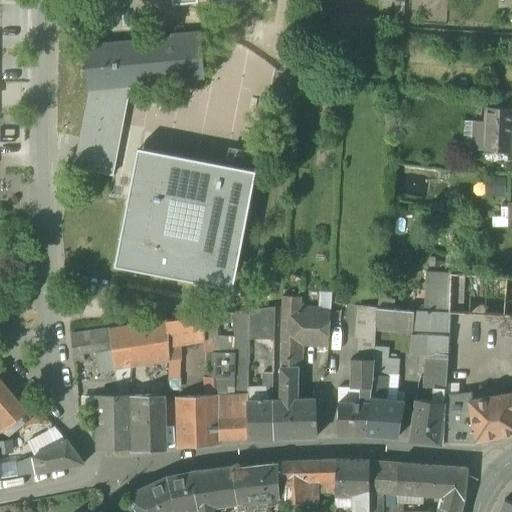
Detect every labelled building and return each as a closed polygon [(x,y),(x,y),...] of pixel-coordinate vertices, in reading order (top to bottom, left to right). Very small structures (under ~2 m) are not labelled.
[(320,0),(319,5),(346,11),(348,0),(320,0)] [(404,0),(395,0),(394,26),(404,26),(404,0)] [(88,87),(91,87),(115,84),(131,83),(204,76),(200,34),(171,36),(171,39),(84,47),(88,87)] [(115,84),(104,143),(81,139),(76,168),(113,175),(131,83),(115,84)] [(104,143),(115,84),(91,87),(81,139),(104,143)] [(485,150),(511,151),(511,108),(487,107),(486,121),(485,150)] [(485,150),(486,121),(462,120),(461,144),(472,145),(471,150),(485,150)] [(138,148),(133,177),(141,178),(143,165),(151,160),(166,162),(167,154),(138,148)] [(255,170),(167,154),(166,162),(151,160),(143,165),(141,178),(133,177),(115,265),(232,287),(255,170)] [(505,176),(485,177),(485,196),(505,196),(505,176)] [(492,228),(509,228),(508,216),(492,216),(492,228)] [(426,271),(425,308),(449,310),(450,273),(426,271)] [(321,292),(320,309),(331,310),(332,292),(321,292)] [(282,306),(281,341),(300,340),(301,308),(301,296),(283,295),(282,306)] [(379,297),(378,307),(394,309),(395,298),(379,297)] [(358,337),(375,339),(376,329),(378,307),(361,305),(358,337)] [(249,337),(274,339),(275,307),(249,310),(249,337)] [(376,329),(411,333),(413,311),(394,309),(378,307),(376,329)] [(328,345),(331,310),(320,309),(301,308),(300,340),(300,342),(328,345)] [(413,308),(413,311),(411,333),(411,342),(410,353),(427,354),(447,355),(449,312),(449,310),(425,308),(413,308)] [(235,337),(235,353),(233,395),(248,394),(248,386),(249,337),(249,310),(233,311),(234,329),(236,329),(235,337)] [(203,314),(204,339),(217,338),(217,335),(216,313),(203,314)] [(167,320),(168,345),(176,344),(204,340),(204,339),(203,314),(167,320)] [(131,366),(168,360),(168,345),(167,320),(126,326),(131,366)] [(126,326),(109,329),(112,350),(114,369),(131,366),(126,326)] [(95,352),(112,350),(109,329),(71,334),(73,363),(84,361),(83,354),(95,352)] [(235,353),(235,337),(217,335),(217,338),(204,339),(204,340),(205,351),(212,352),(235,353)] [(375,339),(358,337),(356,358),(374,359),(374,357),(375,345),(375,339)] [(300,342),(300,340),(281,341),(281,367),(299,366),(300,342)] [(179,348),(176,344),(168,345),(168,360),(179,360),(179,348)] [(375,345),(374,357),(389,358),(389,347),(375,345)] [(97,371),(114,369),(112,350),(95,352),(97,371)] [(219,396),(233,395),(235,353),(212,352),(211,377),(218,377),(218,394),(219,394),(219,396)] [(447,356),(447,355),(427,354),(425,387),(439,388),(444,389),(447,356)] [(373,374),(388,376),(388,372),(397,373),(399,358),(389,358),(374,357),(374,359),(373,374)] [(359,387),(359,401),(371,402),(372,397),(373,374),(374,359),(356,358),(350,358),(350,387),(359,387)] [(180,377),(179,360),(168,360),(169,378),(180,377)] [(298,399),(299,366),(281,367),(279,400),(278,437),(316,436),(315,398),(298,399)] [(263,388),(265,400),(273,400),(273,372),(263,371),(263,386),(263,388)] [(397,373),(388,372),(388,376),(386,393),(383,399),(395,400),(397,373)] [(373,374),(372,397),(383,399),(386,393),(388,376),(373,374)] [(218,394),(218,377),(211,377),(203,377),(204,395),(218,394)] [(0,430),(1,432),(2,432),(19,417),(26,412),(0,379),(0,430)] [(248,394),(247,400),(265,400),(263,388),(263,386),(248,386),(248,394)] [(359,387),(350,387),(339,387),(339,401),(359,401),(359,387)] [(511,392),(471,400),(469,400),(476,440),(511,433),(511,392)] [(441,440),(476,440),(469,400),(471,400),(470,393),(458,395),(444,395),(443,403),(441,440)] [(165,394),(129,395),(130,447),(131,451),(166,450),(165,394)] [(220,444),(220,439),(219,396),(219,394),(218,394),(204,395),(176,397),(177,448),(220,444)] [(233,395),(219,396),(220,439),(248,438),(247,400),(248,394),(233,395)] [(99,448),(130,447),(129,395),(98,396),(98,413),(99,448)] [(98,413),(98,396),(80,396),(81,413),(98,413)] [(395,400),(383,399),(372,397),(371,402),(366,434),(398,436),(404,401),(395,400)] [(441,440),(443,403),(438,402),(416,399),(410,441),(441,445),(441,440)] [(273,438),(278,437),(279,400),(273,400),(265,400),(247,400),(248,438),(273,438)] [(366,434),(371,402),(359,401),(339,401),(338,434),(365,434),(366,434)] [(25,423),(19,417),(2,432),(7,438),(25,423)] [(33,456),(67,438),(55,427),(26,442),(33,456)] [(33,456),(33,457),(37,472),(37,473),(83,463),(83,461),(67,438),(53,446),(33,456)] [(12,439),(0,440),(0,453),(13,452),(12,439)] [(14,475),(37,472),(33,457),(16,463),(16,466),(13,466),(14,475)] [(322,491),(335,491),(336,459),(304,461),(277,462),(278,498),(278,501),(318,503),(317,487),(322,487),(322,491)] [(335,494),(353,495),(369,494),(369,490),(368,460),(336,459),(335,491),(335,494)] [(384,491),(397,492),(399,462),(368,460),(369,490),(384,491)] [(275,462),(263,463),(267,499),(278,498),(277,462),(275,462)] [(424,495),(441,496),(438,465),(399,462),(397,492),(424,495)] [(16,466),(16,463),(0,465),(0,477),(14,475),(13,466),(16,466)] [(246,502),(267,499),(263,463),(233,467),(237,503),(246,502)] [(438,465),(441,496),(464,497),(467,467),(438,465)] [(192,472),(198,508),(211,506),(226,504),(235,503),(237,503),(233,467),(233,466),(192,472)] [(134,492),(143,511),(195,511),(198,511),(199,511),(198,508),(192,472),(186,473),(167,477),(134,492)] [(369,494),(368,511),(383,511),(384,504),(384,491),(369,490),(369,494)] [(396,503),(397,492),(384,491),(384,504),(396,504),(396,503)] [(397,492),(396,503),(424,505),(424,495),(397,492)] [(353,495),(335,494),(335,507),(353,507),(353,495)] [(368,511),(369,494),(353,495),(353,507),(353,511),(368,511)] [(439,505),(438,511),(459,511),(464,497),(441,496),(439,505)] [(267,511),(267,499),(246,502),(246,511),(267,511)] [(500,511),(511,511),(511,502),(505,500),(500,511)] [(237,503),(236,511),(246,511),(246,502),(237,503)]
